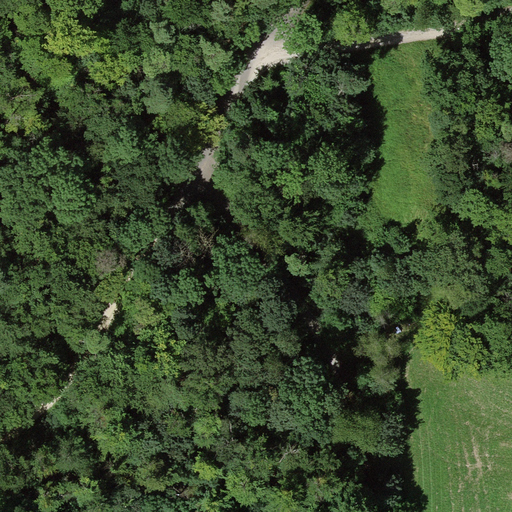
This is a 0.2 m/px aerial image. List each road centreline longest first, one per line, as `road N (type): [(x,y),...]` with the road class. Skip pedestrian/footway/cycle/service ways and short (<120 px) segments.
road 1 (track): [(511,16),(271,56),(223,110),(195,175),(65,373),(0,450)]
road 2 (track): [(195,175),(295,297),(342,369),(368,511)]
